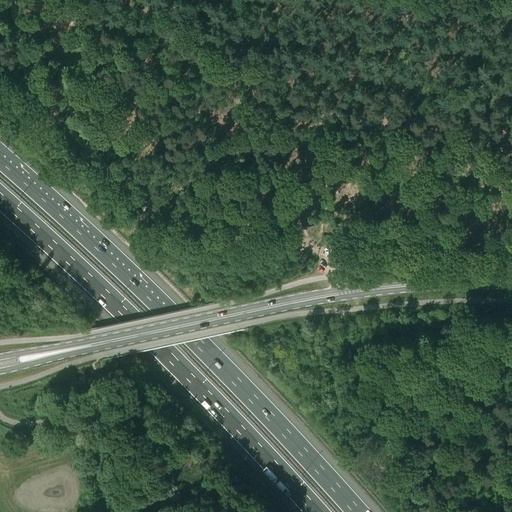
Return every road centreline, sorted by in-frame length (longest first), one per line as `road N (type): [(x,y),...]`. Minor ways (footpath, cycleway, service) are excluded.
road 1 (motorway): [(359,511),(198,342),(0,153)]
road 2 (motorway): [(0,199),(181,367),(311,511)]
road 3 (secondary): [(511,282),(392,286),(232,315)]
road 4 (secondary): [(95,344),(232,315)]
